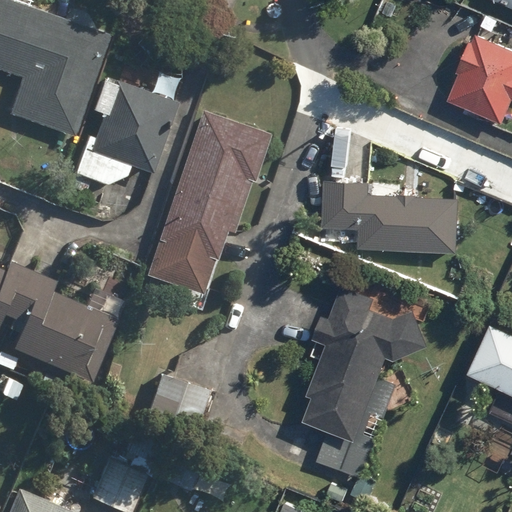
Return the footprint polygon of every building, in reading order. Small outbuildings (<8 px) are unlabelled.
[(73,10),(70,18),(17,0),(0,0),(0,65),(25,75),(11,114),(77,137),(113,34),(83,23),(86,15),(73,10)] [(511,44),(480,32),(477,40),(474,39),(461,69),(464,71),(452,98),(507,121),(511,109),(511,44)] [(77,171),(109,181),(130,172),(132,163),(156,171),(179,98),(117,78),(116,80),(104,76),(94,108),(105,111),(98,135),(89,132),(83,151),(77,171)] [(147,273),(206,292),(217,258),(218,255),(227,228),(236,231),(253,181),(256,182),(273,130),(202,106),(147,273)] [(362,227),(361,246),(462,250),(464,196),(372,192),(372,181),(328,179),(326,226),(362,227)] [(0,329),(3,323),(16,329),(10,343),(94,379),(120,317),(55,289),(59,279),(8,258),(4,267),(0,265),(0,329)] [(312,398),(303,421),(329,430),(317,462),(358,477),(373,437),(358,432),(385,358),(395,361),(429,347),(412,310),(393,319),(369,309),(373,299),(340,288),(328,320),(320,317),(312,340),(326,345),(307,396),(312,398)] [(511,328),(496,322),(473,370),(511,387),(511,328)] [(211,393),(163,375),(141,430),(190,449),(211,393)] [(200,460),(173,451),(165,476),(191,485),(200,460)] [(133,511),(148,471),(109,456),(94,496),(133,511)] [(21,487),(10,511),(73,511),(75,509),(21,487)] [(309,511),(287,503),(282,511),(309,511)]
